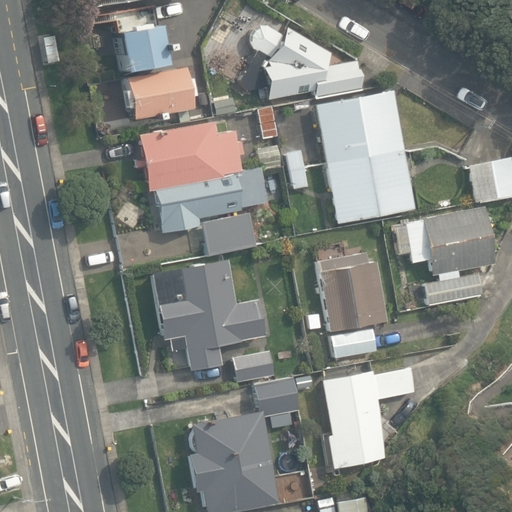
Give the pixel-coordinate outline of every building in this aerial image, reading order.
[(118,71),(159,64),(149,5),(108,12),(118,71)] [(261,87),(263,99),(310,91),(311,98),(358,89),(353,60),(321,66),(327,53),(283,27),(279,35),(263,24),(255,25),(249,29),(245,35),(245,42),(249,48),(253,51),(250,58),(245,55),(241,63),(245,65),(235,81),(245,90),(261,87)] [(56,61),(51,36),(39,38),(44,64),(56,61)] [(181,79),(179,67),(120,77),(122,90),(118,90),(121,108),(126,107),(128,119),(187,108),(185,95),(188,94),(186,78),(181,79)] [(312,103),(333,222),(410,208),(388,89),(312,103)] [(276,107),(277,116),(288,114),(287,105),(276,107)] [(276,136),(270,107),(255,110),(260,138),(276,136)] [(151,187),(238,169),(235,154),(240,154),(238,141),(233,142),(230,130),(212,134),(209,121),(134,135),(142,188),(151,187)] [(255,149),(259,168),(280,164),(276,145),(255,149)] [(283,152),(290,188),(304,185),(297,149),(283,152)] [(464,165),(472,202),(511,193),(511,180),(507,157),(464,165)] [(262,202),(256,167),(238,169),(151,187),(156,233),(192,226),(191,218),(262,202)] [(426,259),(429,275),(491,263),(480,205),(418,216),(418,220),(401,223),(408,262),(426,259)] [(198,222),(205,255),(253,245),(246,212),(198,222)] [(314,261),(326,332),(383,322),(372,260),(364,262),(362,253),(314,261)] [(231,303),(224,260),(148,272),(153,305),(154,305),(160,339),(167,338),(169,350),(183,348),(186,370),(218,365),(215,345),(239,341),(238,338),(262,335),(256,299),(231,303)] [(425,305),(478,294),(474,273),(421,283),(425,305)] [(307,322),(308,328),(317,326),(316,322),(315,315),(306,316),(307,322)] [(332,357),(374,351),(370,328),(328,335),(332,357)] [(230,357),(234,381),(271,374),(267,350),(230,357)] [(323,435),(329,468),(385,457),(374,398),(411,391),(407,366),(370,373),(369,370),(316,379),(326,434),(323,435)] [(199,489),(203,511),(215,511),(274,501),(259,416),(296,409),(290,377),(251,384),(255,410),(186,423),(188,434),(188,437),(187,441),(188,444),(189,447),(191,450),(192,452),(184,453),(191,490),(199,489)] [(333,501),(334,511),(365,511),(363,497),(333,501)]
